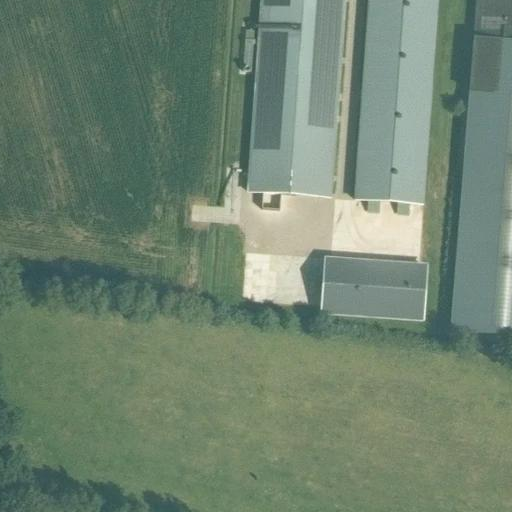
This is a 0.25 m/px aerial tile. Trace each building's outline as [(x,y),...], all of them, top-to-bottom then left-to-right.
[(261,0),(248,194),(329,200),(343,0),(261,0)] [(368,0),(354,202),(422,207),(436,0),(368,0)] [(511,0),(477,0),(474,43),(501,45),(511,45),(511,0)] [(511,45),(501,45),(501,48),(473,47),(449,337),(511,342),(511,45)] [(317,261),(313,311),(415,318),(418,268),(317,261)]
